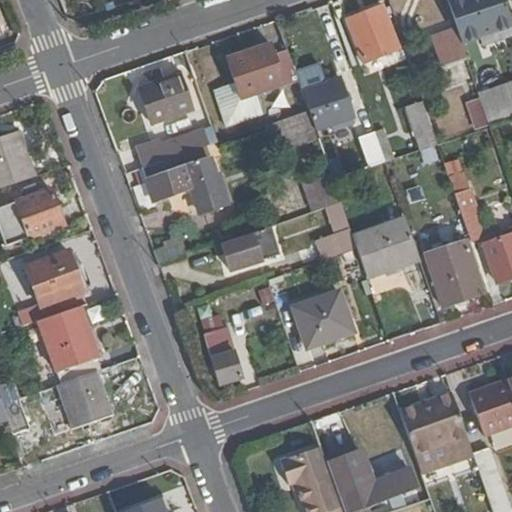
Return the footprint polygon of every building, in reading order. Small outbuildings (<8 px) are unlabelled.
[(461,41),(482,34),(470,0),(446,0),(457,30),(461,41)] [(470,0),(482,34),(511,23),(511,20),(504,0),(470,0)] [(365,50),(391,40),(389,37),(394,35),(383,5),(349,19),(354,36),(359,34),(365,50)] [(461,41),(457,30),(433,38),(445,72),(469,64),(461,41)] [(270,46),(255,51),(256,54),(272,49),(270,46)] [(284,85),(299,79),(289,51),(274,56),(272,49),(256,54),(255,51),(228,60),(236,83),(215,91),(227,127),(263,115),(256,94),(284,85)] [(182,76),(166,82),(167,86),(142,94),(152,123),(194,109),(182,76)] [(339,79),(303,91),(307,101),(310,111),(317,130),(330,126),(353,118),(349,106),(345,95),(339,79)] [(167,86),(166,82),(141,90),(142,94),(167,86)] [(495,125),(511,119),(511,88),(481,99),(484,105),(491,127),(495,125)] [(351,93),(345,95),(349,106),(354,104),(351,93)] [(439,145),(423,100),(405,106),(420,151),(439,145)] [(478,131),(491,127),(484,105),(471,110),(478,131)] [(276,123),(263,127),(273,154),(319,138),(317,130),(310,111),(288,119),(276,123)] [(353,118),(330,126),(333,134),(356,126),(353,118)] [(383,131),(376,133),(376,134),(381,149),(388,147),(383,131)] [(0,190),(34,179),(18,133),(0,139),(0,190)] [(381,149),(376,134),(360,140),(370,168),(386,163),(381,149)] [(207,146),(139,170),(144,184),(136,186),(142,205),(194,187),(202,211),(226,203),(207,146)] [(393,160),(388,147),(381,149),(386,163),(393,160)] [(390,173),(386,163),(370,168),(357,173),(360,183),(390,173)] [(342,202),(334,181),(331,172),(301,182),(312,212),(327,207),(342,202)] [(456,193),(472,241),(486,236),(469,189),(456,193)] [(16,204),(28,240),(62,228),(49,192),(16,204)] [(324,260),(358,248),(353,235),(342,202),(327,207),(337,235),(317,241),(324,260)] [(0,242),(2,249),(28,240),(16,204),(0,209),(0,242)] [(369,281),(421,262),(404,215),(353,235),(358,248),(369,281)] [(276,253),(268,227),(222,243),(230,269),(276,253)] [(511,235),(485,246),(498,283),(511,278),(511,235)] [(165,248),(154,252),(159,265),(187,255),(181,238),(164,244),(165,248)] [(427,255),(443,307),(483,293),(466,241),(427,255)] [(25,270),(40,310),(81,294),(67,254),(25,270)] [(353,330),(340,290),(294,306),(307,345),(353,330)] [(199,309),(206,336),(225,331),(217,304),(199,309)] [(96,361),(77,309),(72,311),(90,363),(96,361)] [(72,311),(36,323),(54,375),(90,363),(72,311)] [(225,331),(206,336),(219,384),(241,378),(233,349),(230,350),(225,331)] [(110,417),(94,373),(54,388),(69,432),(110,417)] [(511,393),(508,381),(470,394),(485,436),(511,426),(511,393)] [(468,438),(453,394),(416,407),(418,412),(402,418),(416,457),(468,438)] [(5,421),(9,432),(24,427),(15,401),(0,406),(5,421)] [(416,407),(401,413),(402,418),(418,412),(416,407)] [(342,511),(326,462),(321,447),(281,462),(289,485),(296,483),(306,511),(342,511)] [(474,455),(494,511),(510,511),(490,450),(474,455)] [(396,511),(421,503),(410,471),(373,483),(361,451),(326,462),(342,511),(396,511)] [(165,511),(161,500),(125,511),(165,511)]
